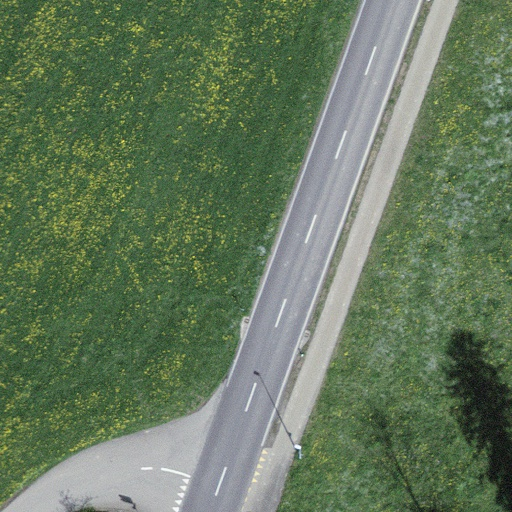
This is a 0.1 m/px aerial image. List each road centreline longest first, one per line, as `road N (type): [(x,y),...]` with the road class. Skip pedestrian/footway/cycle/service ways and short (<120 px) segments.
road 1 (secondary): [(219,484),(394,0)]
road 2 (unclassified): [(219,484),(134,468),(81,484),(35,511)]
